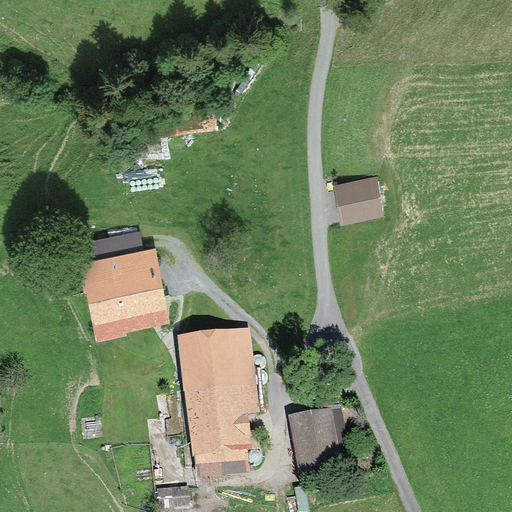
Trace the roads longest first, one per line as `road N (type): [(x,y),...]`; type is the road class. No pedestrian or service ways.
road 1 (track): [(171,249),(272,354),(268,472)]
road 2 (track): [(326,304),(417,511)]
